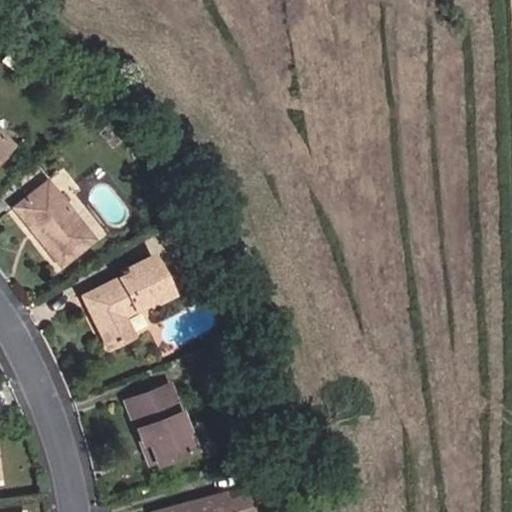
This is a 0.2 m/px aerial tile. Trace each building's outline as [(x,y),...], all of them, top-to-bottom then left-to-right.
[(0,159),(11,148),(0,136),(0,159)] [(58,266),(90,239),(44,182),(12,208),(58,266)] [(148,304),(168,294),(148,256),(125,268),(127,273),(95,289),(100,299),(85,306),(106,348),(129,336),(119,317),(147,302),(148,304)] [(100,299),(95,289),(81,296),(85,306),(100,299)] [(155,464),(191,450),(166,385),(124,402),(141,444),(147,442),(155,464)] [(155,464),(147,442),(141,444),(149,466),(155,464)] [(249,511),(245,497),(225,503),(223,493),(155,511),(249,511)]
